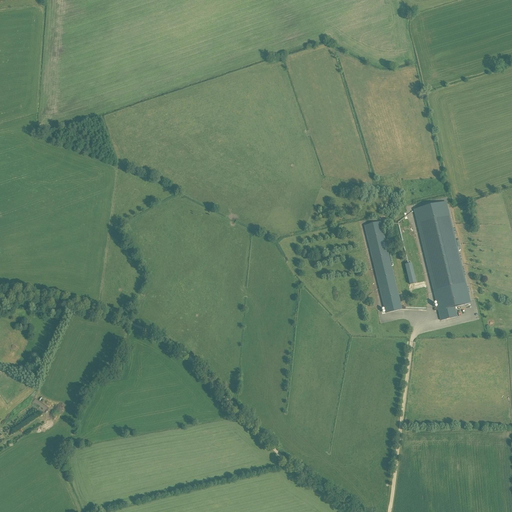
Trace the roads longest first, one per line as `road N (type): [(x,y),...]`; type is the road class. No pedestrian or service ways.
road 1 (track): [(0,297),(109,316),(167,340),(295,470),(358,511)]
road 2 (unknown): [(386,511),(416,294)]
